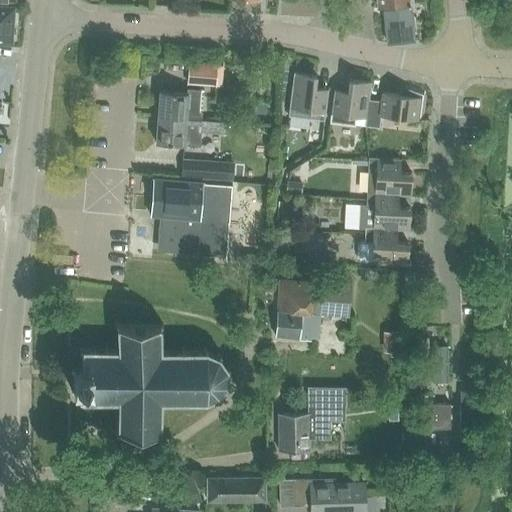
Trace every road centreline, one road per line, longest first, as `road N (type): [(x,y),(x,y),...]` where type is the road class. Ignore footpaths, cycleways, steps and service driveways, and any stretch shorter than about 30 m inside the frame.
road 1 (tertiary): [(10,476),(5,372),(43,18)]
road 2 (residential): [(453,64),(245,28),(43,18)]
road 3 (residential): [(452,320),(439,221),(453,64)]
road 4 (residential): [(10,476),(263,455)]
